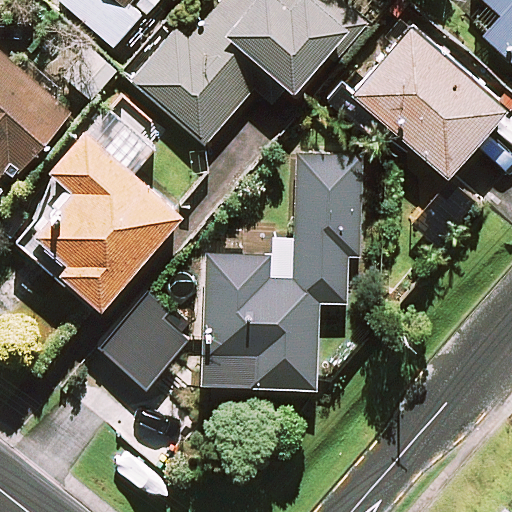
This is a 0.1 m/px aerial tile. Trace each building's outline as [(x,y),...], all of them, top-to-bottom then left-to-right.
[(68,0),(115,42),(152,0),(68,0)] [(366,20),(343,0),(217,0),(187,35),(178,27),(133,77),(205,140),(258,79),(281,99),(327,47),(336,55),(366,20)] [(511,0),(486,0),(471,17),(511,54),(511,0)] [(505,102),(408,18),(351,83),(449,167),(505,102)] [(71,108),(0,45),(0,172),(13,159),(20,165),(71,108)] [(136,168),(163,137),(114,95),(53,165),(79,187),(33,240),(103,301),(183,209),(136,168)] [(364,152),(299,148),(293,272),(270,271),(272,225),(211,222),(203,378),(315,383),(320,296),(346,297),(348,242),(359,242),(364,152)] [(182,334),(144,301),(104,347),(142,380),(182,334)]
